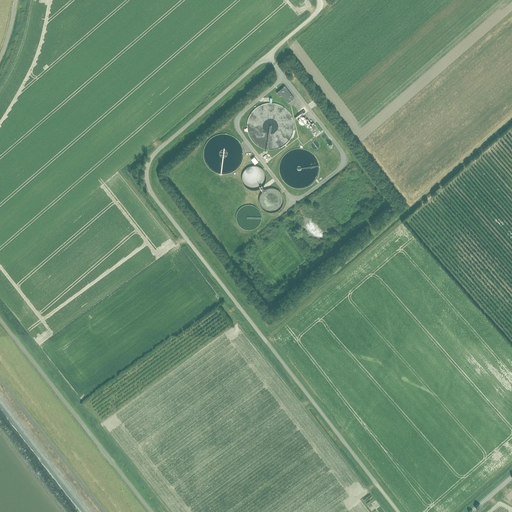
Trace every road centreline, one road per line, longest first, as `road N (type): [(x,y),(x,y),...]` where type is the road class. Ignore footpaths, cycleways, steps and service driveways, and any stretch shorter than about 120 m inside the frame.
road 1 (unclassified): [(397,511),(152,195),(146,176),(160,148),(316,12),(319,0)]
road 2 (unclassified): [(150,511),(0,319)]
